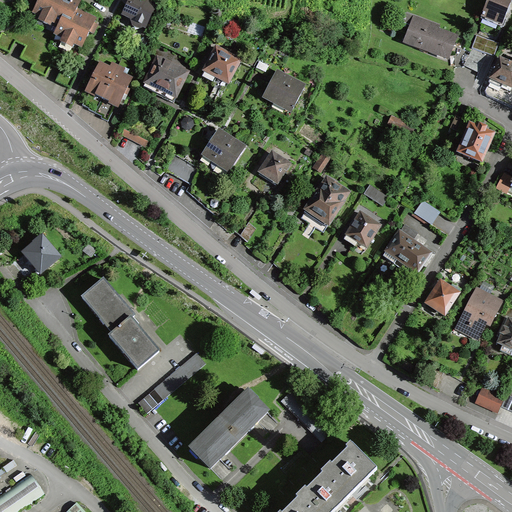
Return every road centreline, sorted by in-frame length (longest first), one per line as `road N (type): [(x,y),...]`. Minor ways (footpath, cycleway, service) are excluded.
road 1 (primary): [(460,463),(68,182),(17,171)]
road 2 (residential): [(59,113),(369,366)]
road 3 (residential): [(223,511),(70,347),(49,305)]
road 4 (residential): [(369,366),(511,135)]
road 5 (residential): [(369,366),(511,439)]
road 6 (residential): [(59,113),(116,0)]
road 7 (residential): [(99,511),(71,483),(0,440)]
